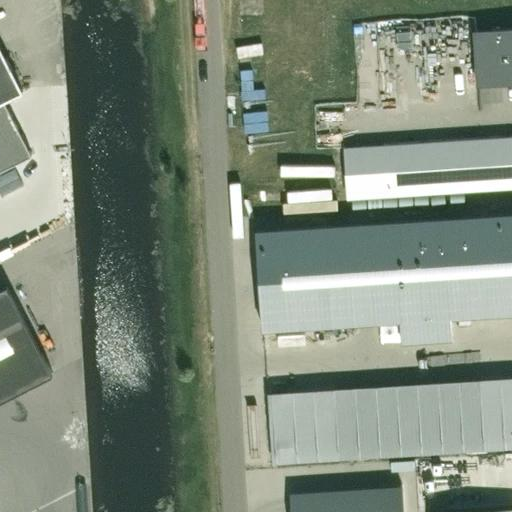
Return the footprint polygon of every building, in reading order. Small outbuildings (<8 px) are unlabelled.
[(511,27),(476,30),(479,81),(511,78),(511,27)] [(0,168),(32,152),(4,99),(23,89),(0,44),(0,168)] [(498,84),(484,86),(487,103),(500,101),(498,84)] [(511,135),(343,146),(347,197),(511,186),(511,135)] [(511,210),(258,227),(264,327),(403,317),(405,340),(454,337),(453,314),(511,310),(511,210)] [(0,399),(53,372),(7,283),(0,286),(0,399)] [(403,511),(402,484),(290,491),(291,511),(403,511)]
